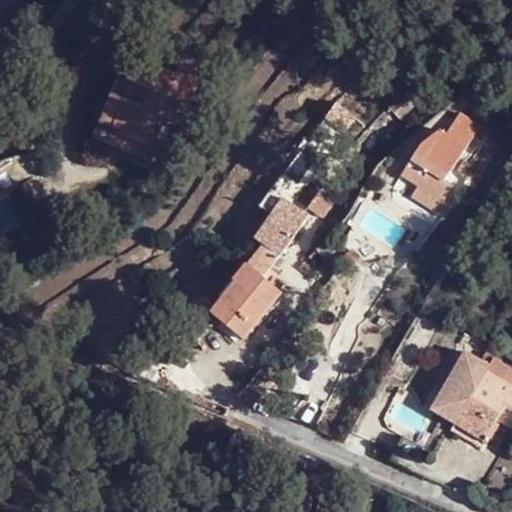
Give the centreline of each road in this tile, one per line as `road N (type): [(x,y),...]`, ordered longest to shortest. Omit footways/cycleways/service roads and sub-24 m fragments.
road 1 (residential): [(243,417),(480,511)]
road 2 (residential): [(73,0),(0,96)]
